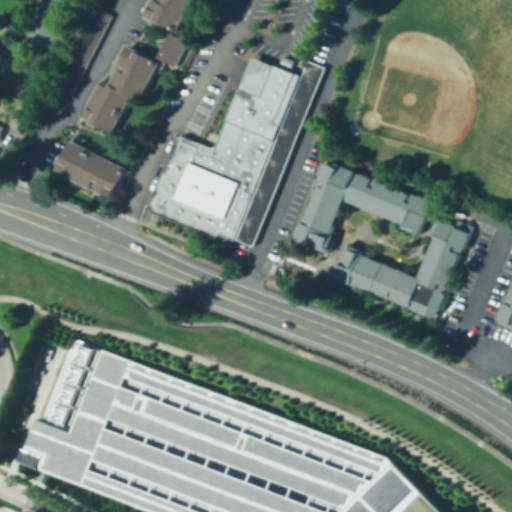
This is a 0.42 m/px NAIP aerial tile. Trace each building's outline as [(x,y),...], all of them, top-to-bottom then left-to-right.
[(43,0),(25,38),(27,39),(50,51),(51,51),(78,0),(43,0)] [(192,0),(179,26),(182,28),(178,36),(187,40),(174,65),(165,60),(161,68),(158,66),(140,100),(131,95),(112,131),(98,123),(97,125),(82,117),(88,106),(87,105),(101,78),(108,82),(119,61),(118,60),(122,52),(123,52),(128,44),(148,54),(147,56),(153,59),(169,28),(144,14),(149,4),(148,4),(150,0),(192,0)] [(72,92),(58,85),(98,7),(112,14),(72,92)] [(306,65),(233,244),(148,209),(178,135),(212,149),(254,44),(306,65)] [(56,168),(59,163),(57,162),(56,161),(61,152),(61,153),(70,137),(127,167),(112,197),(111,198),(56,169),(56,168)] [(292,240),(328,254),(347,206),(420,234),(433,202),(324,159),(292,240)] [(438,218),(415,275),(339,244),(326,276),(435,321),(471,232),(438,218)] [(511,277),(495,319),(511,326),(511,277)] [(157,511),(19,459),(23,447),(26,448),(37,418),(72,432),(102,348),(389,455),(445,511),(157,511)]
